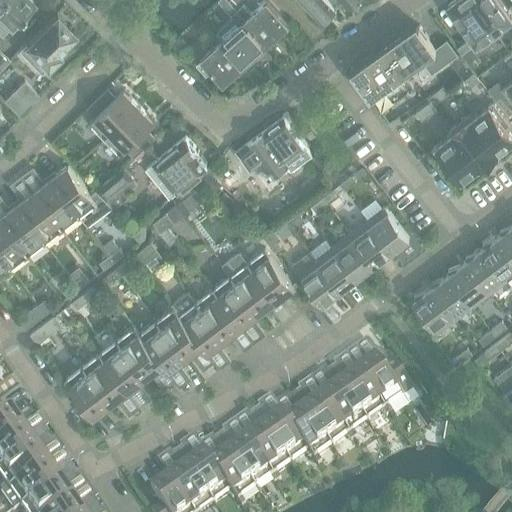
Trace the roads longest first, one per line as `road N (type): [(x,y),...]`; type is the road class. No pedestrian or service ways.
road 1 (residential): [(95,469),(282,376),(458,242)]
road 2 (residential): [(132,41),(228,132),(326,64)]
road 3 (residential): [(458,242),(326,64)]
road 4 (residential): [(0,170),(132,41)]
road 5 (residential): [(0,335),(95,469)]
